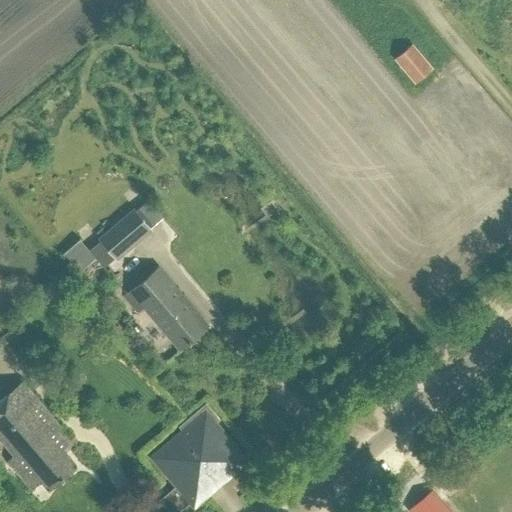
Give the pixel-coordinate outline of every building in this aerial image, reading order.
[(395,58),(415,83),(432,69),(412,44),(395,58)] [(98,234),(117,257),(152,227),(133,205),(98,234)] [(144,307),(180,350),(208,326),(157,267),(123,296),(138,313),(144,307)] [(0,354),(11,347),(4,337),(0,340),(0,354)] [(22,381),(0,399),(0,452),(31,489),(42,481),(49,489),(77,466),(62,449),(68,443),(56,429),(60,426),(22,381)] [(181,481),(195,498),(211,485),(214,488),(220,483),(218,479),(242,465),(228,441),(224,443),(211,428),(220,420),(206,403),(178,426),(186,435),(160,457),(181,481)] [(178,511),(195,498),(181,481),(156,502),(164,511),(178,511)] [(414,505),(419,511),(450,511),(432,490),(414,505)]
